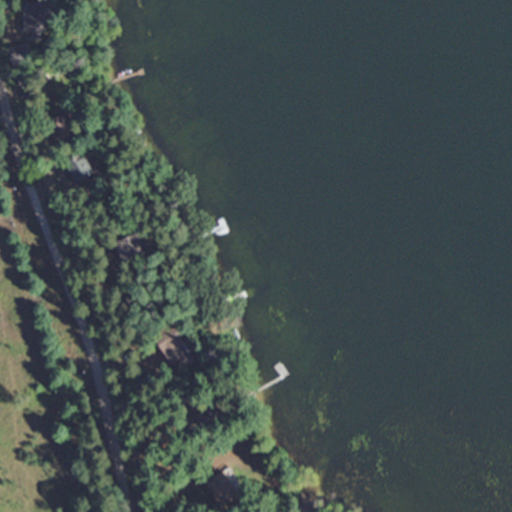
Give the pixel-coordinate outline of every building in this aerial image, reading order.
[(21,31),(43,31),(43,3),(21,3),(21,31)] [(69,124),(56,119),(50,133),(63,139),(69,124)] [(94,173),(80,153),(63,164),(78,185),(94,173)] [(136,239),(119,246),(125,260),(142,253),(136,239)] [(192,359),(184,333),(160,341),(168,367),(192,359)] [(216,508),(242,494),(229,466),(202,480),(216,508)]
